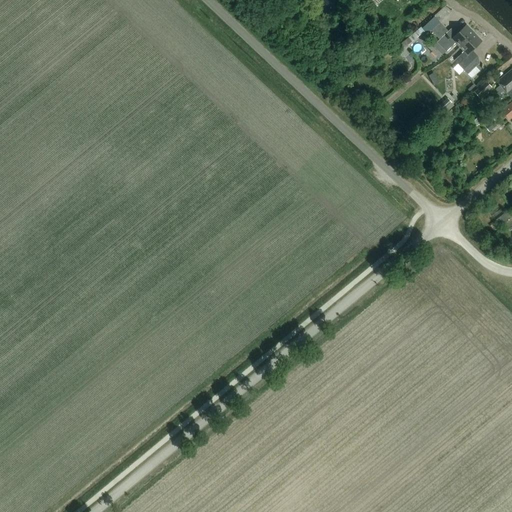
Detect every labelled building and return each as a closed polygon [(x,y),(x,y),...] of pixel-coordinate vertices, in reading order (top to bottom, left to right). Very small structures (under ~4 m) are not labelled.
[(434,18),(422,30),(424,32),(431,32),(439,23),(434,18)] [(431,32),(435,36),(439,41),(436,43),(433,47),(442,56),(451,48),(455,44),(459,48),(474,34),(466,26),(454,38),(448,32),(439,23),(431,32)] [(422,31),(406,42),(410,48),(425,35),(422,31)] [(474,34),(459,48),(463,52),(459,57),(454,61),(471,79),(479,72),(475,68),(479,64),(469,54),(481,42),(474,34)] [(511,69),(497,82),(500,86),(498,88),(501,93),(504,90),(510,98),(511,96),(511,69)] [(479,98),(491,87),(487,82),(475,92),(479,98)] [(448,100),(439,108),(446,115),(454,107),(448,100)] [(511,118),(511,102),(501,112),(509,121),(511,118)] [(485,128),(489,133),(497,126),(493,121),(485,128)] [(444,145),(438,149),(442,154),(448,150),(444,145)] [(494,215),(496,219),(507,212),(505,208),(494,215)] [(507,212),(496,221),(500,227),(508,220),(507,218),(509,216),(507,212)]
